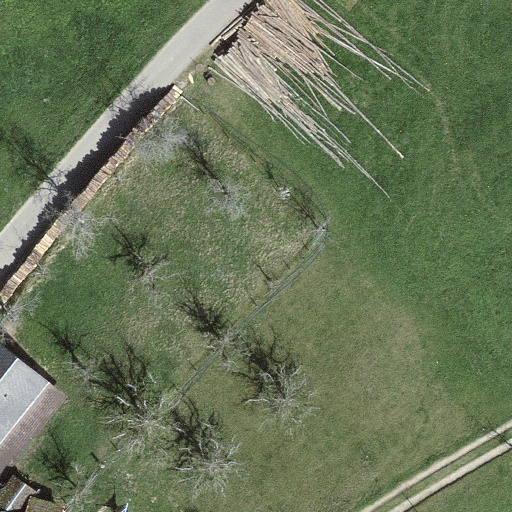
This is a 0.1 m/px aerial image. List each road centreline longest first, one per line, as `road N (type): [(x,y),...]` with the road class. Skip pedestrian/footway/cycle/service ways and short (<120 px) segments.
road 1 (track): [(224,0),(0,253)]
road 2 (track): [(511,432),(378,511)]
